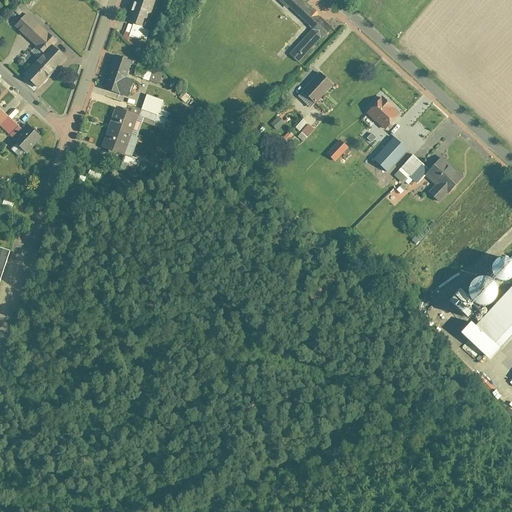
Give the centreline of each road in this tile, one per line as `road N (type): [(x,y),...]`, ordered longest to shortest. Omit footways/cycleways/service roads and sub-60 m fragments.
road 1 (residential): [(511,163),(335,0)]
road 2 (residential): [(68,135),(0,340)]
road 3 (residential): [(114,0),(68,135)]
